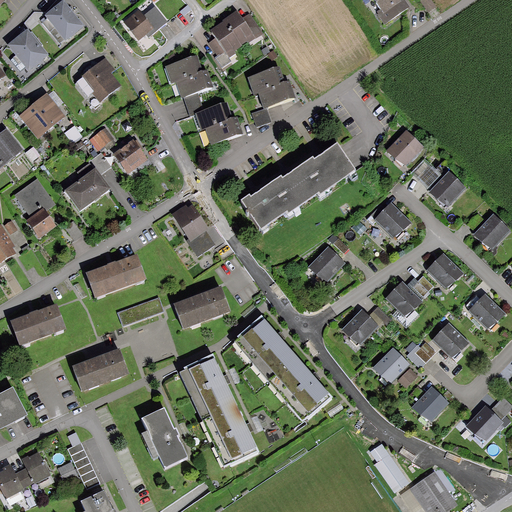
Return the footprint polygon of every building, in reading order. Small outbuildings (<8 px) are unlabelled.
[(374,0),(382,11),(378,13),(386,24),(410,8),(404,0),(374,0)] [(430,0),(420,0),(429,13),(436,8),(430,0)] [(47,17),(48,18),(42,23),(59,44),(64,40),(66,41),(84,26),(63,1),(48,13),(45,14),(47,17)] [(188,5),(180,11),(184,15),(192,9),(188,5)] [(138,9),(123,21),(139,40),(146,35),(148,38),(151,35),(167,22),(154,6),(143,15),(138,9)] [(217,26),(211,30),(217,38),(208,43),(217,56),(214,58),(221,69),(233,61),(231,58),(237,54),(235,51),(243,46),(243,45),(248,42),(249,44),(264,34),(251,14),(242,19),(237,11),(230,16),(223,20),(224,21),(217,26)] [(28,28),(30,31),(47,17),(45,14),(48,13),(34,12),(24,24),(28,28)] [(26,67),(29,71),(49,55),(30,31),(28,28),(8,44),(17,55),(11,59),(21,71),(26,67)] [(184,98),(197,93),(214,88),(208,69),(203,71),(198,56),(165,66),(171,84),(177,82),(183,99),(184,98)] [(95,64),(74,81),(94,105),(119,85),(107,70),(103,73),(95,64)] [(259,95),(264,111),(268,109),(296,100),(290,82),(285,83),(281,69),(249,79),(254,96),(259,95)] [(197,93),(184,98),(191,115),(195,114),(204,111),(197,93)] [(47,97),(15,121),(26,135),(30,131),(38,140),(65,119),(47,97)] [(204,111),(195,114),(202,132),(206,131),(212,145),(244,134),(237,116),(232,117),(227,102),(204,111)] [(272,123),(268,109),(264,111),(252,114),(257,128),(272,123)] [(75,141),(83,136),(77,127),(69,132),(75,141)] [(8,130),(0,136),(0,169),(24,150),(8,130)] [(98,150),(104,146),(107,151),(116,144),(106,130),(91,140),(98,150)] [(425,148),(407,132),(388,152),(404,168),(425,148)] [(136,140),(115,156),(129,175),(139,168),(147,161),(139,151),(143,148),(136,140)] [(85,146),(81,149),(92,163),(96,159),(85,146)] [(250,198),(241,204),(262,233),(286,216),(288,219),(319,197),(320,200),(357,174),(339,148),(323,159),(315,164),(313,162),(291,177),(283,183),(281,180),(259,196),(252,201),(250,198)] [(97,171),(101,176),(112,169),(102,155),(96,159),(92,163),(97,171)] [(139,168),(144,175),(156,165),(151,159),(147,161),(139,168)] [(441,174),(426,160),(414,173),(429,187),(441,174)] [(76,174),(82,182),(97,171),(92,163),(76,174)] [(82,182),(67,193),(81,211),(110,189),(101,176),(97,171),(82,182)] [(467,189),(449,173),(444,178),(430,194),(447,210),(467,189)] [(37,180),(14,197),(31,219),(26,222),(39,240),(55,228),(48,218),(53,215),(49,210),(56,206),(37,180)] [(191,203),(173,216),(189,240),(186,243),(197,259),(216,245),(207,232),(210,230),(191,203)] [(412,223),(392,205),(388,209),(384,204),(372,217),(396,240),(412,223)] [(469,226),(477,233),(486,223),(478,216),(469,226)] [(511,233),(494,216),(488,221),(486,223),(477,233),(474,236),(492,253),(511,233)] [(13,222),(5,226),(10,235),(18,231),(13,222)] [(74,222),(65,228),(74,242),(83,236),(74,222)] [(2,226),(0,227),(0,264),(16,254),(13,249),(15,248),(2,226)] [(334,235),(328,241),(333,246),(334,245),(344,255),(349,250),(334,235)] [(346,265),(329,249),(310,269),(327,285),(346,265)] [(463,274),(444,256),(428,271),(447,290),(463,274)] [(138,257),(86,276),(96,301),(147,282),(138,257)] [(415,279),(409,284),(423,298),(435,287),(424,276),(418,282),(415,279)] [(403,283),(387,299),(406,319),(422,303),(403,283)] [(220,285),(171,303),(181,328),(229,310),(220,285)] [(157,296),(116,311),(121,326),(162,312),(157,296)] [(506,315),(486,296),(471,312),(491,331),(506,315)] [(57,306),(11,324),(20,349),(67,331),(57,306)] [(379,308),(369,318),(379,327),(383,323),(386,326),(391,321),(379,308)] [(359,348),(379,327),(369,318),(362,311),(342,332),(359,348)] [(263,319),(234,344),(267,383),(296,358),(263,319)] [(469,344),(449,325),(433,342),(453,361),(469,344)] [(410,354),(407,357),(420,370),(436,354),(426,344),(421,349),(418,345),(417,346),(413,342),(405,350),(410,354)] [(118,347),(71,365),(80,389),(127,371),(118,347)] [(410,367),(393,350),(373,368),(390,386),(410,367)] [(296,358),(267,383),(304,426),(333,402),(296,358)] [(213,359),(180,375),(200,416),(232,400),(213,359)] [(410,369),(398,381),(406,389),(418,377),(410,369)] [(450,405),(432,388),(413,409),(430,426),(450,405)] [(13,390),(0,397),(0,433),(28,419),(13,390)] [(491,412),(486,407),(468,427),(486,443),(502,426),(505,429),(511,422),(505,417),(511,409),(511,406),(503,398),(491,412)] [(232,400),(200,416),(225,470),(259,454),(232,400)] [(165,412),(142,422),(165,472),(187,462),(177,439),(181,438),(177,431),(174,432),(165,412)] [(67,449),(84,484),(97,478),(81,443),(67,449)] [(379,463),(375,465),(395,493),(410,483),(383,444),(371,452),(379,463)] [(26,470),(21,473),(28,486),(33,483),(35,486),(51,477),(39,455),(29,460),(28,458),(22,461),(26,470)] [(72,464),(60,470),(66,482),(78,476),(72,464)] [(5,473),(0,475),(0,487),(7,500),(24,491),(23,489),(28,486),(21,473),(15,475),(10,466),(3,470),(5,473)] [(425,511),(449,511),(458,506),(435,472),(410,489),(425,511)] [(195,493),(168,511),(182,511),(200,500),(195,493)] [(112,511),(103,494),(81,505),(84,511),(116,511),(114,511),(112,511)]
